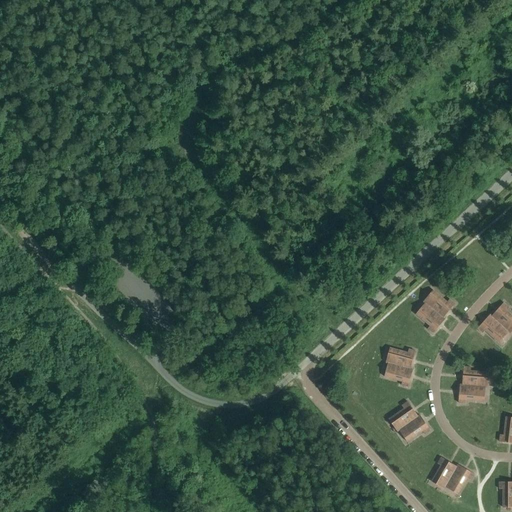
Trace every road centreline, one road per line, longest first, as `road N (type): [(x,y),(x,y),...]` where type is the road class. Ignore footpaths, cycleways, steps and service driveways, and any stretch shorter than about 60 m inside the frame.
road 1 (unclassified): [(207,401),(245,402),(278,387),(511,174)]
road 2 (unclassified): [(207,401),(180,389),(63,275)]
